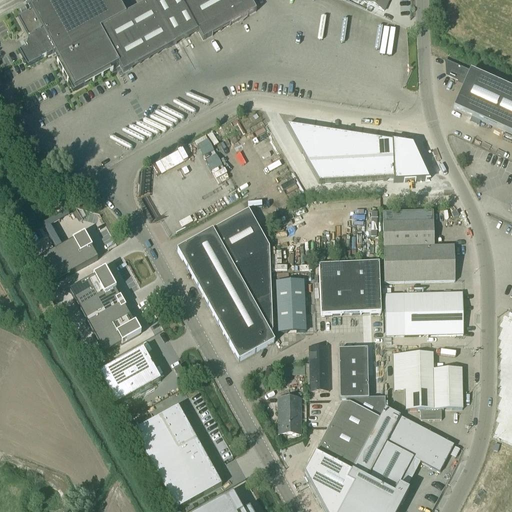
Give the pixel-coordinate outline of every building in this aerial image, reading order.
[(24,0),(29,7),(26,9),(28,14),(18,19),(29,39),(28,40),(25,48),(26,50),(20,54),(27,67),(54,53),(59,63),(58,64),(57,62),(56,62),(68,84),(69,84),(68,82),(69,81),(74,89),(86,83),(87,85),(82,87),(82,88),(113,71),(112,71),(111,72),(110,70),(118,65),(123,74),(198,33),(203,42),(256,13),(248,0),(154,0),(125,16),(116,0),(24,0)] [(356,0),(364,3),(384,12),(389,0),(356,0)] [(511,91),(445,62),(446,76),(465,85),(453,110),(511,136),(511,91)] [(286,127),(318,185),(393,181),(393,184),(428,182),(412,146),(392,143),(391,144),(286,127)] [(56,218),(65,213),(61,205),(52,211),(51,211),(56,218)] [(268,250),(247,213),(176,253),(238,364),(273,344),(268,335),(271,333),(268,250)] [(382,226),(383,252),(434,250),(434,249),(433,224),(382,226)] [(83,236),(41,261),(54,285),(97,261),(83,236)] [(383,252),(383,262),(384,286),(454,284),(453,249),(434,249),(434,250),(383,252)] [(348,267),(350,317),(380,316),(378,266),(348,267)] [(320,318),(330,318),(350,317),(348,267),(318,268),(320,318)] [(93,279),(68,293),(104,356),(128,343),(140,336),(135,326),(134,327),(124,310),(125,309),(125,308),(123,309),(119,301),(120,300),(120,299),(119,300),(114,292),(115,292),(105,272),(92,279),(93,279)] [(278,335),(305,334),(302,283),(276,284),(278,335)] [(462,337),(462,296),(402,297),(403,338),(462,337)] [(101,374),(97,376),(115,408),(119,406),(123,403),(125,402),(160,383),(142,351),(107,370),(105,371),(101,374)] [(366,352),(358,352),(338,353),(339,402),(367,401),(366,352)] [(432,356),(403,357),(404,393),(432,392),(432,372),(432,356)] [(290,377),(290,367),(283,367),(283,368),(277,369),(278,386),(283,386),(283,378),(290,377)] [(183,374),(179,368),(173,371),(176,378),(183,374)] [(460,371),(432,372),(432,392),(432,393),(458,392),(458,391),(461,391),(460,371)] [(461,412),(461,391),(458,391),(458,392),(432,393),(433,412),(440,412),(461,412)] [(440,422),(440,412),(433,412),(432,393),(432,392),(404,393),(404,413),(420,413),(420,423),(440,422)] [(277,401),(277,438),(300,437),(300,401),(277,401)] [(384,411),(383,401),(373,401),(373,411),(375,412),(384,411)] [(348,407),(341,407),(314,458),(315,459),(306,475),(305,474),(303,478),(321,511),(340,511),(353,488),(346,484),(350,476),(378,423),(348,407)] [(134,432),(131,434),(174,511),(177,511),(178,511),(221,488),(193,436),(192,436),(177,409),(161,418),(134,432)] [(353,488),(340,511),(398,511),(408,493),(398,488),(412,461),(438,475),(453,448),(384,412),(378,423),(350,476),(346,484),(353,488)] [(241,511),(232,495),(202,511),(250,511),(249,509),(243,511),(241,511)]
